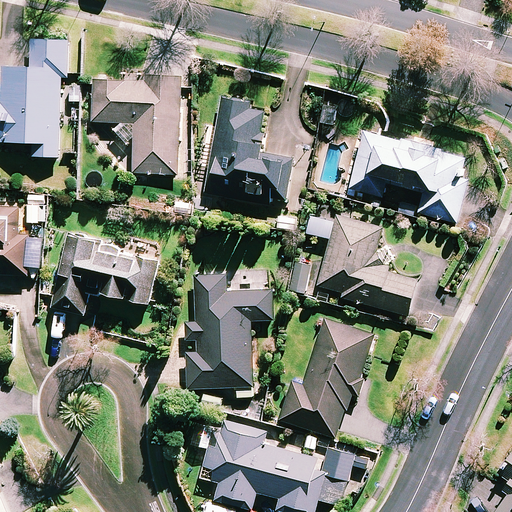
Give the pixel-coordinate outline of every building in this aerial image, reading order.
[(72,38),(36,37),(34,64),(5,63),(5,78),(2,78),(2,91),(0,127),(0,137),(36,139),(35,152),(62,153),(65,73),(71,74),(72,38)] [(138,170),(182,172),(185,87),(193,87),(194,72),(195,42),(148,41),(147,79),(97,77),(96,119),(139,120),(138,170)] [(290,155),(267,151),(268,141),(264,140),(269,110),(252,108),(253,99),(225,95),(210,193),(274,203),(277,182),(285,183),(290,155)] [(468,154),(366,129),(352,186),(386,195),(390,176),(427,185),(420,210),(460,220),(469,181),(462,180),(468,154)] [(0,272),(44,273),(45,232),(23,232),(23,204),(0,203),(0,272)] [(386,225),(336,212),(318,282),(345,289),(344,295),(412,312),(421,277),(392,270),(394,260),(378,256),(386,225)] [(144,253),(148,237),(134,234),(131,246),(101,238),(102,235),(75,229),(56,305),(88,313),(94,287),(151,301),(162,258),(144,253)] [(190,319),(192,385),(239,384),(240,397),(257,396),(255,317),(276,317),(275,287),(269,287),(268,271),(198,273),(199,318),(190,319)] [(283,417),(339,434),(348,407),(350,407),(355,390),(363,393),(368,376),(364,375),(377,332),(328,317),(308,382),(295,378),(283,417)] [(281,433),(228,418),(220,444),(213,442),(210,455),(208,463),(218,465),(215,476),(223,478),(218,497),(255,507),(260,489),(284,496),(280,507),(298,511),(317,511),(322,497),(344,503),(358,452),(332,444),(328,457),(278,443),(281,433)] [(511,511),(511,454),(502,470),(511,476),(511,477),(490,511),(491,511),(511,511)] [(0,467),(4,465),(0,455),(0,511),(12,511),(0,485),(0,467)]
